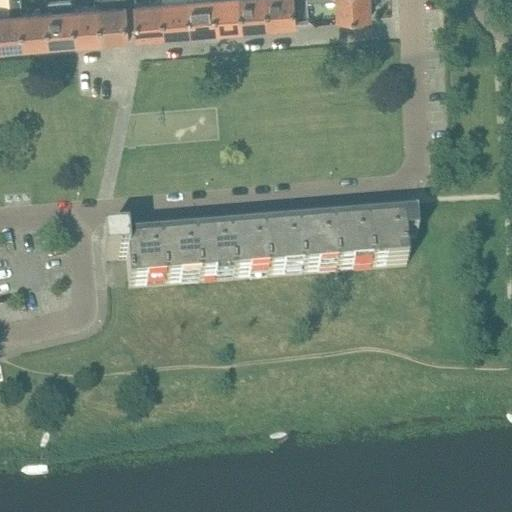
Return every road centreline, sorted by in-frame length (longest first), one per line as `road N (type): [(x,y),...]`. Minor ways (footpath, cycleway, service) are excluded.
road 1 (residential): [(76,213),(399,188),(418,165),(411,33)]
road 2 (residential): [(411,33),(103,57)]
road 3 (residential): [(76,213),(83,321),(0,337)]
